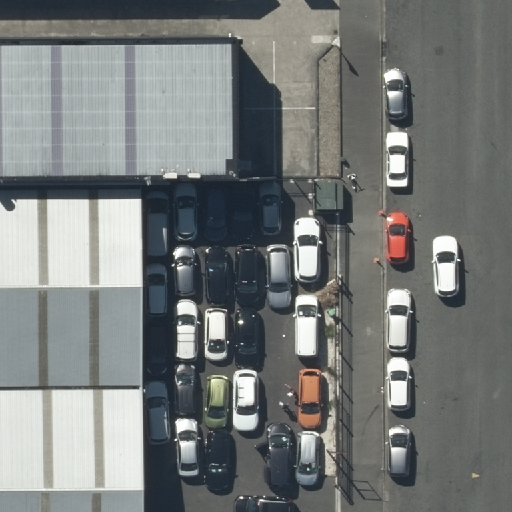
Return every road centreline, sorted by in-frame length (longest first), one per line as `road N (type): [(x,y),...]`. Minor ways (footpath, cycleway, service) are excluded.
road 1 (residential): [(476,0),(474,271)]
road 2 (residential): [(474,271),(477,511)]
